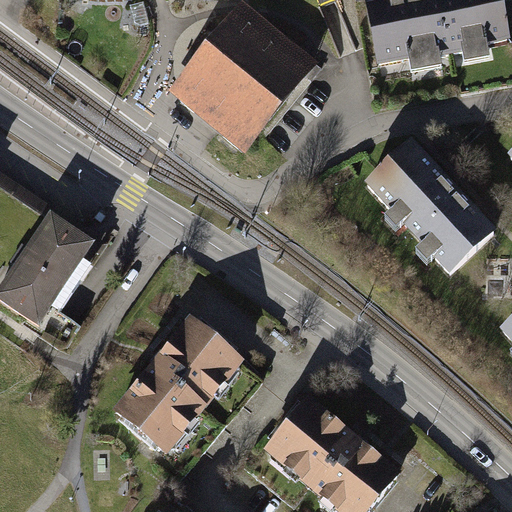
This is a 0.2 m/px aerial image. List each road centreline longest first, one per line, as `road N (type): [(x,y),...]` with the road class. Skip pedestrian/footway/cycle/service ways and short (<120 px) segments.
road 1 (secondary): [(511,477),(415,390),(175,223)]
road 2 (residential): [(175,223),(82,362),(73,468)]
road 3 (secondary): [(175,223),(0,104)]
